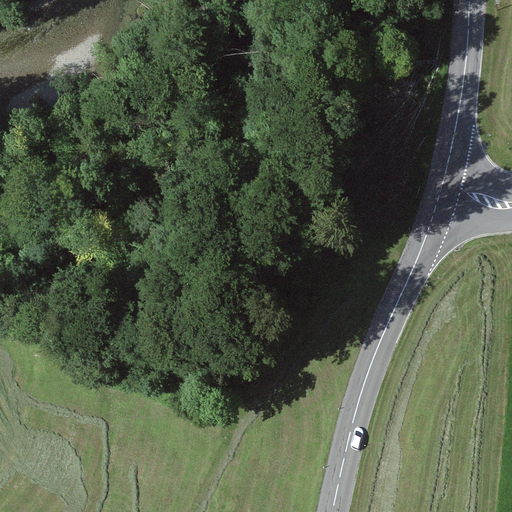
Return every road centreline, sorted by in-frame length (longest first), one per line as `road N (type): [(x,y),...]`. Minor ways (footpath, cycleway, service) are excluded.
road 1 (tertiary): [(440,193),(364,383),(332,511)]
road 2 (tertiary): [(440,193),(470,0)]
